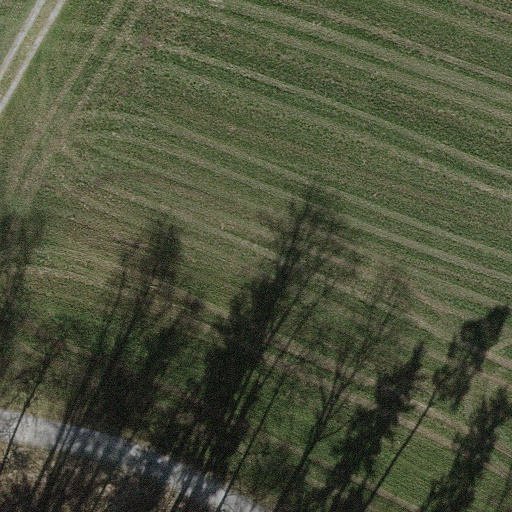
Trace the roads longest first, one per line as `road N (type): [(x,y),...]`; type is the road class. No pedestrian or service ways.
road 1 (track): [(0,409),(261,511)]
road 2 (track): [(0,116),(58,0)]
